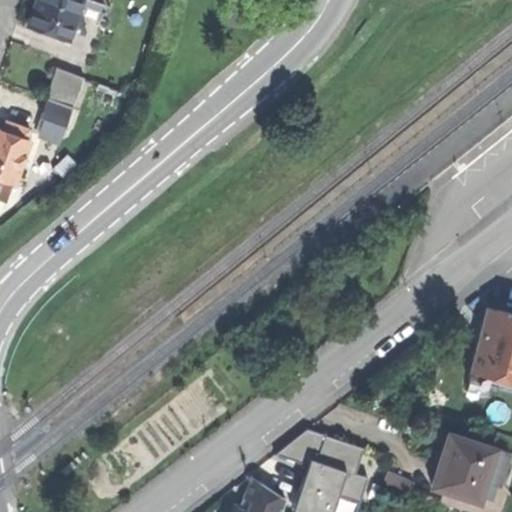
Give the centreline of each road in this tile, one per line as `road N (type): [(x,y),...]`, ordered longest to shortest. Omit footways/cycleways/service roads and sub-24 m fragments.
road 1 (residential): [(147,511),(511,227)]
road 2 (secondary): [(323,5),(289,47),(0,305)]
